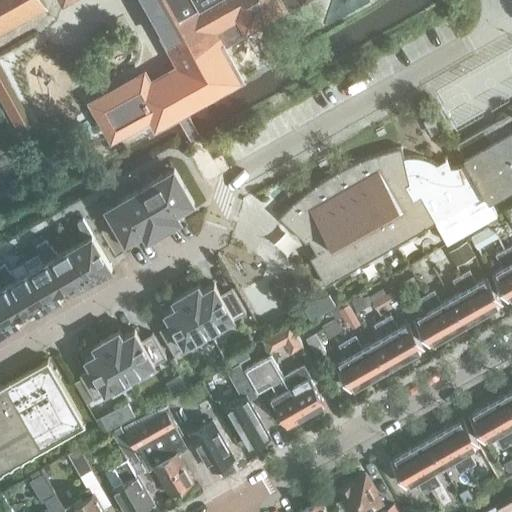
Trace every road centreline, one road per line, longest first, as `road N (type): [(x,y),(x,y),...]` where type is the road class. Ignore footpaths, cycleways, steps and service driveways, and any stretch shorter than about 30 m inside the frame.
road 1 (unclassified): [(0,361),(212,233),(228,185),(504,25)]
road 2 (unclassified): [(231,498),(511,340)]
